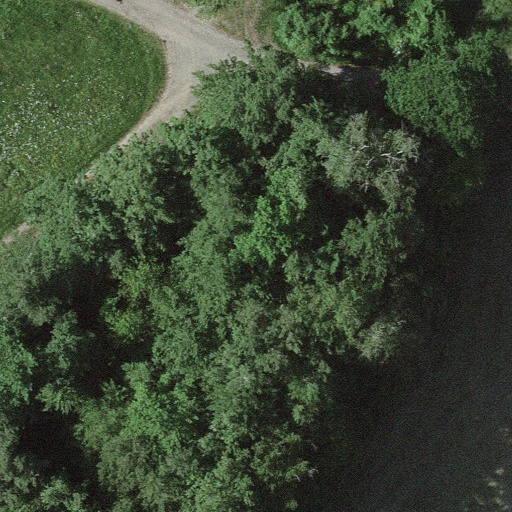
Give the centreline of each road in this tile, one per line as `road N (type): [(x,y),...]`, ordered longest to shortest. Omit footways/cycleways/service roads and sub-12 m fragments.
road 1 (track): [(221,43),(108,168),(0,258)]
road 2 (unclassified): [(511,94),(345,82),(221,43)]
